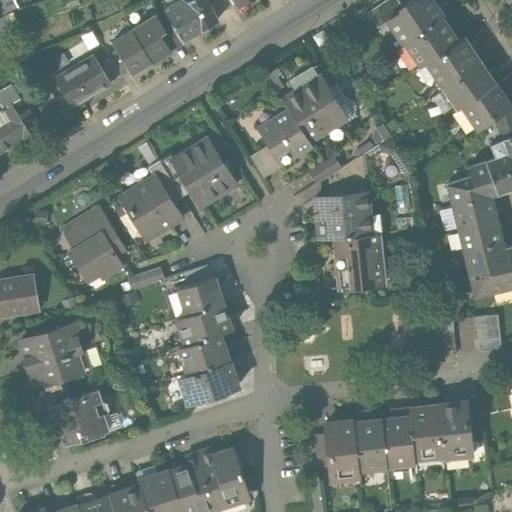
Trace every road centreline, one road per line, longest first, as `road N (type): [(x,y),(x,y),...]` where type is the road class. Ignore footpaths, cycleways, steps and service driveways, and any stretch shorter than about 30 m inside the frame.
road 1 (tertiary): [(0,200),(326,0)]
road 2 (residential): [(0,486),(262,402)]
road 3 (residential): [(262,402),(425,382)]
road 4 (residential): [(262,402),(261,263)]
